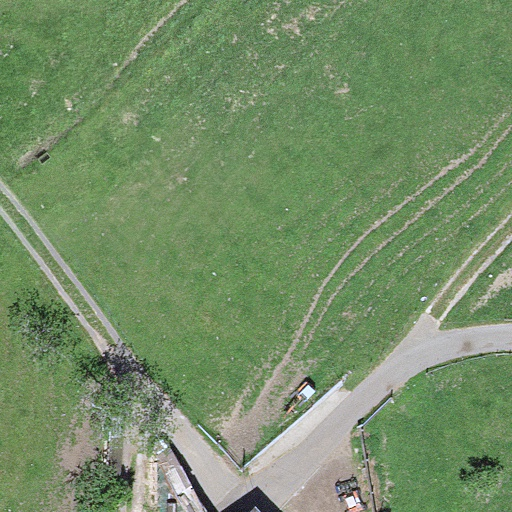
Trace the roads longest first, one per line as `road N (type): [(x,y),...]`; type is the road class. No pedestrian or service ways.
road 1 (track): [(0,200),(232,511)]
road 2 (track): [(391,363),(511,231)]
